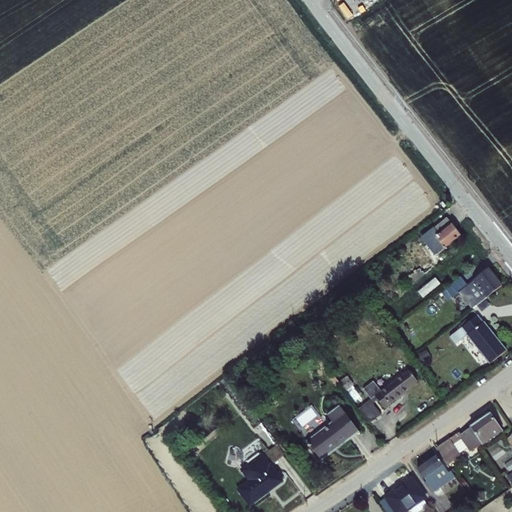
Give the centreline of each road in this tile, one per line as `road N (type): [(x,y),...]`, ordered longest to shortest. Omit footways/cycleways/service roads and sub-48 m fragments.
road 1 (tertiary): [(310,0),(511,260)]
road 2 (unclassified): [(310,511),(511,374)]
